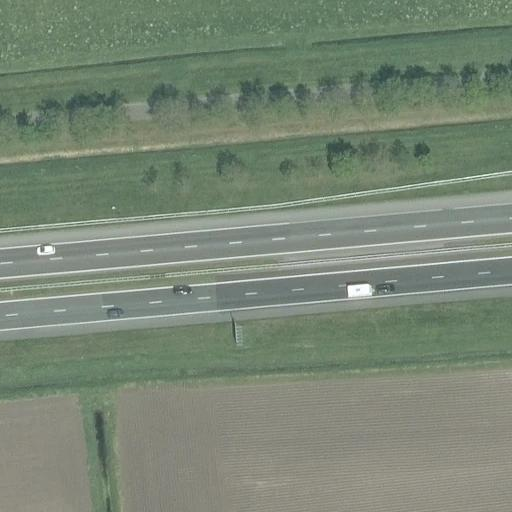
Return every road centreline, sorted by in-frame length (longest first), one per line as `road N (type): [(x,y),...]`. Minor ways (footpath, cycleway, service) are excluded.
road 1 (motorway): [(511,218),(0,264)]
road 2 (unclassified): [(0,119),(511,74)]
road 3 (motorway): [(0,317),(511,274)]
